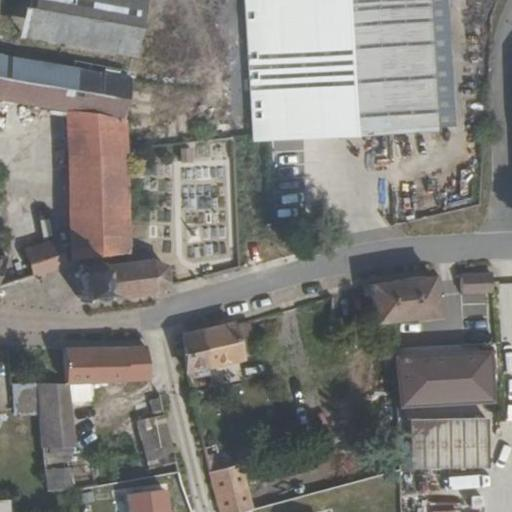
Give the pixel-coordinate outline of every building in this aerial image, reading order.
[(9,0),(0,54),(0,58),(71,72),(125,83),(128,83),(135,0),(9,0)] [(239,0),(241,10),(351,0),(239,0)] [(351,0),(241,10),(246,85),(263,84),(268,136),(432,124),(422,0),(351,0)] [(0,100),(69,112),(125,121),(125,83),(71,72),(0,58),(0,100)] [(246,85),(250,137),(268,136),(263,84),(246,85)] [(124,147),(125,121),(69,112),(67,220),(66,236),(124,229),(124,177),(124,147)] [(66,239),(67,258),(124,253),(124,229),(66,236),(66,239)] [(18,239),(10,240),(11,245),(66,239),(66,236),(34,239),(33,233),(17,236),(18,239)] [(13,254),(19,253),(21,263),(67,258),(66,239),(11,245),(13,254)] [(0,284),(6,265),(8,258),(8,244),(0,244),(0,284)] [(6,265),(21,263),(19,253),(13,254),(11,245),(8,244),(8,258),(6,265)] [(154,277),(158,273),(164,268),(152,263),(150,263),(146,250),(124,253),(124,262),(82,267),(81,263),(77,262),(77,267),(73,271),(75,276),(78,276),(81,289),(76,291),(78,297),(82,296),(83,301),(86,300),(86,297),(94,295),(99,298),(156,288),(154,277)] [(166,278),(164,268),(158,273),(162,283),(166,278)] [(154,277),(156,288),(162,283),(158,273),(154,277)] [(464,273),(465,293),(496,291),(494,273),(464,273)] [(375,320),(436,310),(432,274),(370,281),(375,320)] [(233,341),(247,337),(244,324),(231,328),(233,341)] [(234,356),(233,341),(231,328),(231,326),(186,340),(186,347),(190,375),(234,360),(234,356)] [(250,352),(247,337),(233,341),(234,356),(250,352)] [(67,384),(71,384),(124,383),(123,344),(63,345),(67,384)] [(142,344),(123,344),(124,383),(143,382),(142,344)] [(414,381),(417,412),(487,405),(484,375),(414,381)] [(41,384),(33,385),(34,401),(43,401),(41,384)] [(41,384),(43,401),(48,449),(70,447),(76,447),(71,384),(67,384),(41,384)] [(181,461),(179,450),(168,412),(140,423),(155,468),(181,461)] [(489,417),(412,424),(415,459),(491,453),(489,417)] [(218,494),(226,511),(238,511),(257,507),(245,461),(226,466),(217,438),(206,441),(218,494)] [(49,467),(71,465),(70,447),(48,449),(49,467)] [(99,485),(96,461),(71,465),(49,467),(52,492),(82,488),(99,485)] [(129,511),(170,511),(170,490),(128,492),(129,511)] [(81,511),(80,496),(54,498),(54,511),(81,511)]
